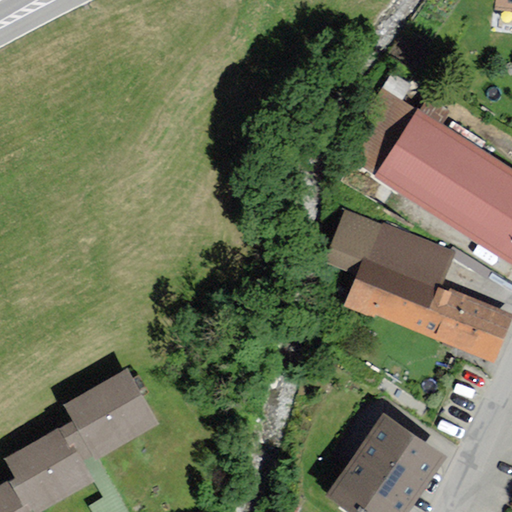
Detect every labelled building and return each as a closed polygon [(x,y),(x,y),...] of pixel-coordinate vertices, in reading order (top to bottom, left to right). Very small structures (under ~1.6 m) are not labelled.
[(511,0),(497,0),(496,7),(511,9),(511,0)] [(511,166),(421,108),(380,172),(511,256),(511,166)] [(511,310),(366,251),(346,298),(494,359),(511,316),(511,310)] [(0,511),(30,511),(29,510),(94,476),(82,453),(94,447),(98,453),(161,420),(132,365),(70,398),(80,418),(11,453),(21,472),(0,482),(0,511)] [(384,424),(334,499),(353,511),(402,511),(438,460),(384,424)]
